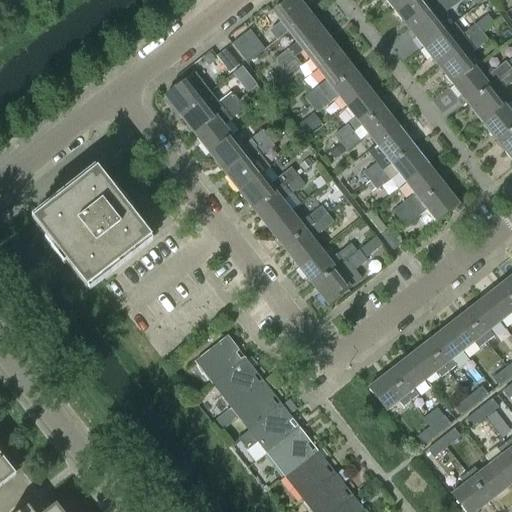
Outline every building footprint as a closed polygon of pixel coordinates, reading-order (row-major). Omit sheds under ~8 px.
[(289,0),(272,14),(280,24),(269,33),(277,42),(287,33),(310,15),(298,0),(289,0)] [(383,0),(393,11),(407,0),(383,0)] [(429,0),(424,5),(419,0),(407,0),(393,11),(407,30),(430,13),(439,6),(445,0),(429,0)] [(454,0),(445,0),(439,6),(430,13),(407,30),(422,49),(445,31),(436,21),(458,4),(456,2),(454,0)] [(325,34),(310,15),(287,33),(295,44),(274,61),(281,68),(294,58),(302,52),(325,34)] [(422,49),(437,68),(460,50),(481,33),(475,26),(453,42),(445,31),(422,49)] [(481,33),(460,50),(437,68),(452,87),(474,69),(466,58),(488,42),(481,33)] [(245,34),(231,45),(238,53),(252,43),(245,34)] [(302,52),(317,71),(339,53),(325,34),(302,52)] [(395,41),(402,57),(413,53),(407,37),(395,41)] [(225,50),(216,57),(229,74),(239,66),(225,50)] [(354,72),(339,53),(317,71),(325,82),(304,99),(310,106),(331,90),(354,72)] [(294,58),(281,68),(287,76),(300,66),(294,58)] [(489,88),(497,82),(511,71),(510,71),(505,63),(504,63),(483,81),(474,69),(452,87),(467,106),(489,88)] [(511,72),(511,71),(497,82),(489,88),(467,106),(482,125),(504,107),(496,96),(511,83),(511,72)] [(354,72),(331,90),(310,106),(316,114),(338,98),(346,109),(369,91),(354,72)] [(165,98),(179,117),(202,99),(202,100),(210,94),(195,74),(187,79),(164,98),(164,99),(165,98)] [(369,91),(346,109),(361,128),(384,110),(369,91)] [(202,99),(179,117),(194,136),(217,118),(225,112),(238,102),(232,94),(218,104),(210,94),(202,100),(202,99)] [(217,118),(194,136),(209,155),(232,137),(223,126),(244,109),(238,102),(225,112),(217,118)] [(511,117),(504,107),(482,125),(496,143),(511,131),(511,117)] [(398,129),(384,110),(361,128),(376,146),(398,129)] [(302,140),(311,133),(304,124),(295,131),(302,140)] [(333,136),(340,144),(353,133),(347,126),(333,136)] [(263,133),(268,139),(274,135),(269,129),(263,133)] [(398,129),(376,146),(390,165),(413,147),(398,129)] [(232,137),(209,155),(224,174),(268,139),(263,133),(262,131),(240,148),(232,137)] [(511,131),(496,143),(511,163),(511,162),(511,131)] [(360,141),(353,133),(340,144),(346,152),(360,141)] [(278,141),(274,135),(268,139),(273,146),(278,141)] [(268,139),(224,174),(238,193),(261,175),(270,169),(261,157),(274,147),(273,146),(268,139)] [(345,153),(340,146),(331,153),(336,160),(345,153)] [(428,166),(413,147),(390,165),(405,184),(428,166)] [(306,161),(298,168),(303,173),(310,167),(306,161)] [(363,174),(369,182),(383,171),(377,164),(363,174)] [(398,220),(443,185),(428,166),(405,184),(414,196),(406,201),(392,212),(398,220)] [(261,175),(238,193),(253,212),(297,177),(291,169),(270,186),(261,175)] [(97,171),(47,210),(32,221),(86,290),(151,240),(97,171)] [(389,179),(383,171),(369,182),(375,190),(389,179)] [(297,177),(253,212),(268,231),(291,213),(282,202),(303,185),(297,177)] [(458,205),(443,185),(398,220),(405,228),(419,217),(426,212),(435,222),(458,205)] [(291,213),(268,231),(283,250),(327,215),(321,207),(299,224),(291,213)] [(327,215),(283,250),(298,269),(320,251),(312,240),(333,223),(327,215)] [(380,235),(393,251),(401,245),(388,229),(380,235)] [(373,240),(356,253),(312,287),(327,306),(326,307),(327,307),(362,280),(355,271),(367,262),(365,260),(380,248),(373,240)] [(320,251),(298,269),(312,287),(356,253),(350,245),(329,262),(320,251)] [(511,275),(500,285),(511,300),(511,275)] [(511,300),(500,285),(481,300),(500,323),(511,314),(511,313),(511,300)] [(500,323),(481,300),(462,315),(485,344),(493,337),(489,332),(500,323)] [(485,344),(462,315),(444,330),(462,353),(474,343),(479,349),(485,344)] [(462,353),(444,330),(425,344),(447,373),(455,367),(451,362),(462,353)] [(194,363),(212,386),(245,360),(227,337),(194,363)] [(447,373),(425,344),(406,359),(424,383),(436,373),(441,379),(447,373)] [(424,383),(406,359),(387,374),(409,403),(417,397),(413,391),(424,383)] [(263,383),(245,360),(212,386),(230,409),(263,383)] [(492,379),(498,387),(511,377),(505,369),(492,379)] [(409,403),(387,374),(367,389),(385,413),(398,403),(403,408),(409,403)] [(263,383),(230,409),(248,432),(281,406),(263,383)] [(511,383),(502,392),(508,400),(511,396),(511,383)] [(474,406),(487,396),(481,388),(468,398),(474,406)] [(474,406),(468,398),(454,409),(460,417),(474,406)] [(297,410),(289,400),(281,406),(289,416),(297,410)] [(478,411),(484,419),(498,408),(491,400),(478,411)] [(289,416),(281,406),(248,432),(266,455),(299,429),(289,416)] [(478,411),(464,421),(471,429),(484,419),(478,411)] [(494,430),(503,423),(495,413),(486,420),(494,430)] [(430,428),(436,435),(450,425),(443,417),(430,428)] [(417,438),(423,446),(436,435),(430,428),(417,438)] [(266,455),(284,478),(317,452),(299,429),(266,455)] [(440,440),(447,448),(460,438),(453,430),(440,440)] [(440,440),(426,451),(433,459),(447,448),(440,440)] [(508,489),(511,485),(511,455),(504,445),(497,450),(496,449),(485,457),(490,465),(489,466),(508,489)] [(335,475),(317,452),(284,478),(302,501),(335,475)] [(0,488),(15,476),(12,472),(0,456),(0,488)] [(489,504),(508,489),(489,466),(478,474),(474,468),(466,475),(489,504)] [(302,501),(310,511),(335,511),(353,498),(335,475),(302,501)] [(463,511),(478,511),(489,504),(466,475),(459,480),(463,486),(451,496),(463,511)] [(364,511),(353,498),(335,511),(364,511)]
